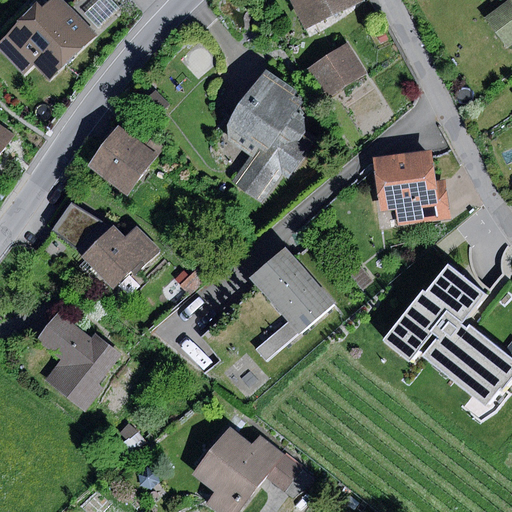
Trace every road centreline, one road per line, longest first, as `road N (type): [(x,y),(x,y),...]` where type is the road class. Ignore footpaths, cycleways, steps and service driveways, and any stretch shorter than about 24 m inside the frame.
road 1 (residential): [(0,236),(115,79),(186,0)]
road 2 (residential): [(391,0),(474,167),(511,222)]
